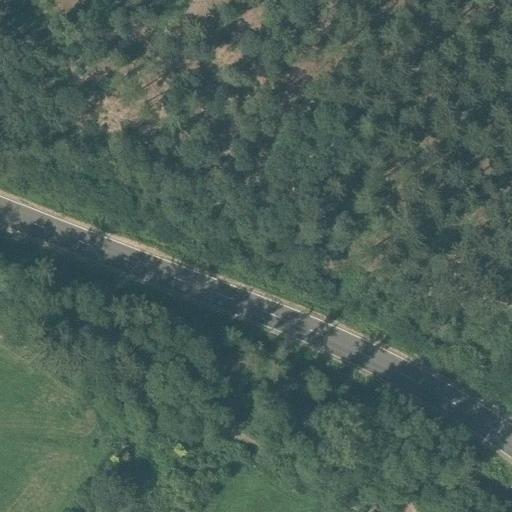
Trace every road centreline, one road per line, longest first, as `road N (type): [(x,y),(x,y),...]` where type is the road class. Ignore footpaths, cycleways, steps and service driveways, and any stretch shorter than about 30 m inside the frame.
road 1 (secondary): [(511,444),(340,343),(0,212)]
road 2 (track): [(364,511),(0,337)]
